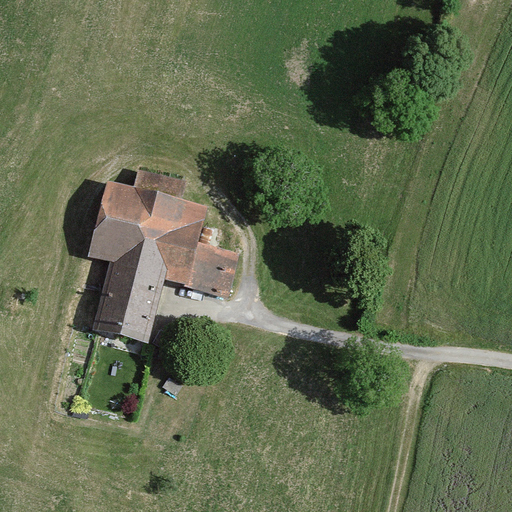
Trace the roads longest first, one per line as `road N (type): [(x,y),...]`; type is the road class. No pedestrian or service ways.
road 1 (track): [(235,318),(377,350),(511,364)]
road 2 (track): [(398,511),(428,355)]
